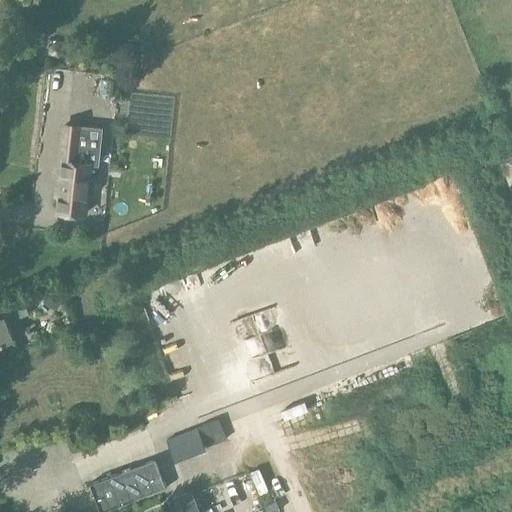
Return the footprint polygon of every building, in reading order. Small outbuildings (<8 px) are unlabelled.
[(84,214),(89,163),(99,164),(103,129),(64,125),(56,195),(60,196),(58,212),(84,214)] [(511,182),(511,150),(500,156),(511,182)] [(0,310),(0,311),(2,317),(0,317),(0,345),(3,344),(2,343),(13,339),(6,323),(18,318),(18,317),(27,313),(22,302),(0,310)] [(205,445),(215,441),(225,437),(218,418),(198,426),(205,445)] [(197,427),(167,439),(174,458),(204,446),(197,427)] [(161,457),(96,483),(107,511),(172,485),(161,457)] [(168,498),(173,511),(199,511),(191,489),(168,498)] [(167,511),(164,502),(138,511),(167,511)]
